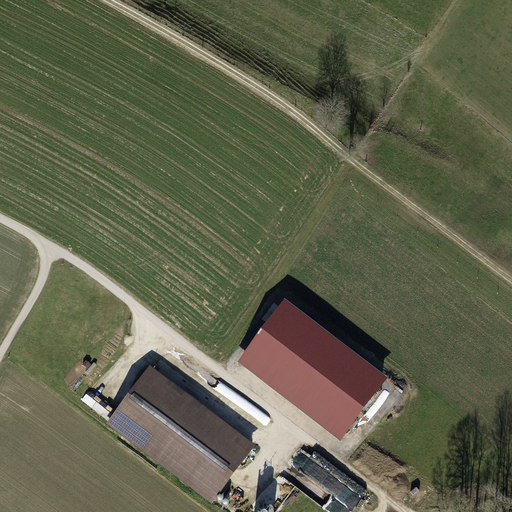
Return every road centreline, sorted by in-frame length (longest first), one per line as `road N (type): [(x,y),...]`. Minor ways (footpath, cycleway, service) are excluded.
road 1 (track): [(110,0),(275,97),(511,281)]
road 2 (track): [(411,511),(57,250)]
